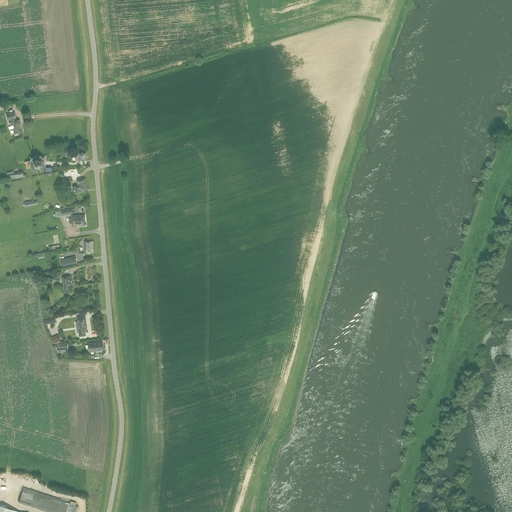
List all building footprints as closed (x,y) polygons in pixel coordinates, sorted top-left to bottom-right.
[(22,131),(19,120),(15,121),(14,118),(16,118),(14,112),(6,115),(7,120),(10,119),(11,122),(12,122),(14,129),(13,129),(14,134),(22,131)] [(87,160),(86,151),(79,152),(79,155),(72,155),(72,161),(87,160)] [(38,172),(38,169),(42,166),(42,162),(39,159),(35,159),(32,162),(32,166),(30,167),(34,172),(38,172)] [(22,176),(21,172),(12,173),(11,170),(5,171),(6,178),(22,176)] [(87,190),(85,179),(77,181),(78,185),(72,187),(73,190),(72,191),(72,194),(87,190)] [(72,226),(85,225),(84,215),(72,216),(72,219),(70,219),(70,223),(72,223),(72,226)] [(84,241),(84,253),(93,253),(92,241),(84,241)] [(87,270),(89,279),(96,278),(95,269),(87,270)] [(72,289),(69,276),(62,278),(63,281),(62,281),(64,290),(72,289)] [(75,317),(67,318),(67,322),(66,322),(66,327),(68,327),(69,337),(75,336),(75,332),(77,332),(75,317)] [(58,335),(51,338),(53,344),(61,341),(60,339),(62,339),(60,335),(58,336),(58,335)] [(89,352),(103,350),(102,341),(88,343),(89,352)] [(22,491),(18,502),(22,504),(48,511),(75,511),(77,506),(72,504),(56,499),(51,497),(51,496),(23,488),(23,489),(22,491)]
